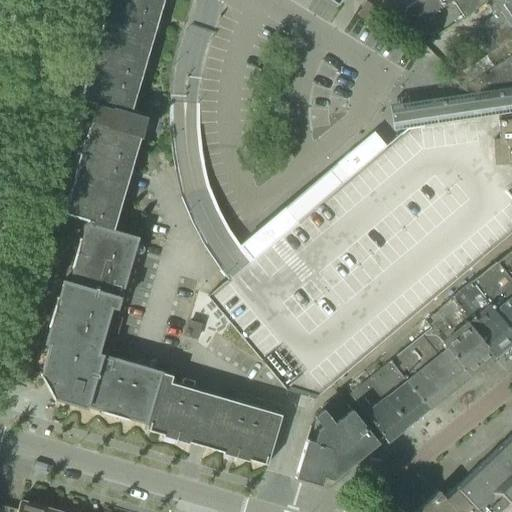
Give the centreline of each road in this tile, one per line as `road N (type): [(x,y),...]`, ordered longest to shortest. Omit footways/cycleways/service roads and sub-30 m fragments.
road 1 (residential): [(258,511),(0,437)]
road 2 (tertiary): [(0,188),(51,0)]
